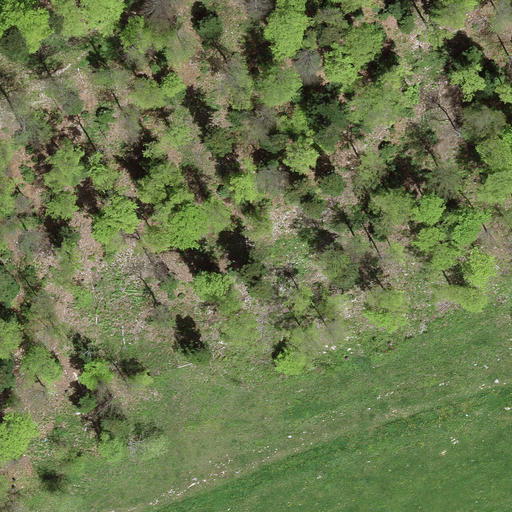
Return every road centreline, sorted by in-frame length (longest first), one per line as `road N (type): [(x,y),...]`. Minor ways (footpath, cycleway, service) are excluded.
road 1 (track): [(118,511),(511,389)]
road 2 (track): [(0,112),(166,0)]
